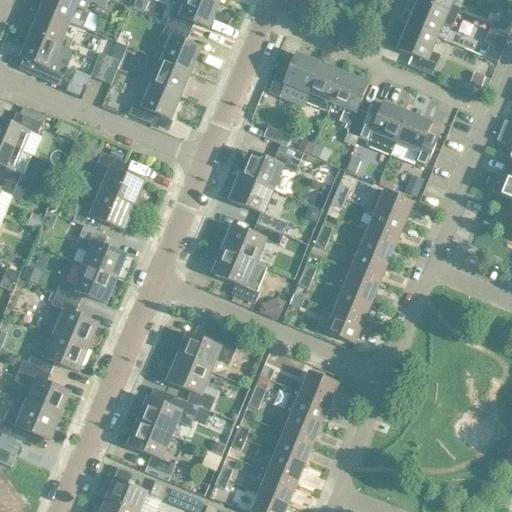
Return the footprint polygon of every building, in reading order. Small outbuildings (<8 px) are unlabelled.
[(44,0),(40,11),(69,23),(84,29),(91,12),(90,12),(85,9),(88,0),(44,0)] [(166,24),(189,33),(193,23),(208,29),(218,5),(204,0),(170,0),(170,2),(174,4),(166,24)] [(418,0),(417,3),(455,18),(459,9),(450,5),(452,0),(418,0)] [(408,26),(436,38),(442,24),(451,28),(455,18),(417,3),(408,26)] [(69,23),(40,11),(30,34),(59,46),(68,50),(72,40),(63,37),(69,23)] [(511,26),(511,14),(503,11),(498,24),(511,29),(511,26)] [(161,61),(190,73),(200,49),(185,43),(189,33),(166,24),(157,44),(166,48),(161,61)] [(408,26),(398,50),(412,56),(408,67),(431,76),(439,56),(430,52),(436,38),(408,26)] [(68,50),(59,46),(30,34),(20,58),(24,60),(20,70),(58,86),(72,52),(68,50)] [(502,50),(489,44),(484,57),(497,63),(502,50)] [(90,77),(100,81),(109,58),(99,54),(90,77)] [(308,94),(320,65),(296,55),(290,70),(279,65),(268,93),(278,97),(284,84),(308,94)] [(110,85),(116,70),(120,62),(109,58),(100,81),(110,85)] [(142,80),(151,84),(180,97),(190,73),(161,61),(155,75),(146,71),(142,80)] [(327,112),(331,104),(343,75),(320,65),(308,94),(322,100),(318,108),(327,112)] [(474,73),(469,83),(480,88),(484,77),(474,73)] [(343,75),(331,104),(344,109),(339,122),(349,126),(346,133),(357,138),(367,115),(356,110),(367,85),(343,75)] [(151,84),(146,98),(137,94),(128,115),(166,131),(180,97),(151,84)] [(371,133),(395,143),(407,114),(383,104),(377,119),(367,115),(357,138),(353,147),(351,153),(359,156),(365,141),(368,142),(371,133)] [(0,143),(21,152),(26,140),(34,143),(42,124),(16,113),(11,124),(0,119),(0,143)] [(407,114),(395,143),(419,153),(415,162),(426,166),(435,143),(425,139),(431,124),(407,114)] [(488,114),(485,131),(498,134),(501,117),(488,114)] [(511,124),(504,121),(500,131),(510,135),(511,130),(511,124)] [(286,148),(290,137),(267,127),(263,138),(286,148)] [(500,131),(496,141),(506,145),(510,135),(500,131)] [(346,133),(343,143),(353,147),(357,138),(346,133)] [(296,150),(309,155),(313,145),(300,140),(296,150)] [(21,152),(0,143),(0,179),(16,186),(20,175),(13,172),(21,152)] [(314,144),(310,155),(326,162),(331,151),(314,144)] [(239,177),(272,191),(282,167),(295,173),(300,162),(277,152),(272,163),(249,153),(239,177)] [(100,193),(133,207),(143,183),(120,173),(124,163),(101,153),(92,173),(106,179),(100,193)] [(360,162),(360,161),(353,158),(347,171),(355,173),(360,162)] [(511,168),(508,179),(498,175),(491,192),(511,200),(511,236),(511,240),(511,168)] [(272,191),(239,177),(229,201),(260,214),(256,224),(282,235),(287,225),(263,214),(272,191)] [(16,186),(0,179),(0,193),(1,192),(12,196),(16,186)] [(345,200),(349,190),(338,186),(334,196),(345,200)] [(404,225),(413,204),(383,192),(383,193),(378,191),(369,210),(374,213),(404,225)] [(95,232),(100,221),(123,231),(133,207),(100,193),(90,217),(77,212),(72,222),(83,227),(95,232)] [(345,200),(334,196),(330,206),(340,210),(345,200)] [(51,229),(57,216),(46,212),(41,224),(51,229)] [(404,225),(374,213),(366,232),(396,245),(404,225)] [(37,230),(42,218),(31,214),(27,225),(37,230)] [(282,235),(256,224),(251,235),(232,226),(222,250),(255,264),(265,240),(278,246),(282,235)] [(328,240),(332,230),(322,225),(318,235),(328,240)] [(95,232),(83,227),(75,247),(88,252),(82,267),(115,280),(125,256),(102,247),(106,236),(95,232)] [(396,245),(366,232),(358,252),(387,265),(396,245)] [(324,250),(328,240),(318,235),(313,246),(324,250)] [(264,268),(255,264),(222,250),(212,274),(235,284),(231,294),(254,304),(258,293),(254,291),(264,268)] [(387,265),(358,252),(350,272),(379,285),(387,265)] [(311,280),(316,270),(305,265),(301,275),(311,280)] [(55,295),(78,305),(82,295),(106,304),(115,280),(82,267),(73,290),(59,285),(55,295)] [(341,292),(371,305),(379,285),(350,272),(341,292)] [(307,290),(311,280),(301,275),(297,285),(307,290)] [(371,305),(341,292),(333,312),(363,325),(371,305)] [(54,335),(87,349),(97,325),(74,315),(78,305),(55,295),(46,317),(59,322),(54,335)] [(293,295),(289,306),(299,310),(303,299),(293,295)] [(363,325),(333,312),(325,333),(354,345),(363,325)] [(177,359),(210,372),(216,359),(229,364),(238,343),(199,327),(194,338),(187,335),(177,359)] [(27,364),(50,373),(54,363),(77,373),(87,349),(54,335),(48,349),(35,344),(27,364)] [(186,403),(198,408),(209,412),(218,391),(205,386),(210,372),(177,359),(167,383),(191,392),(186,402),(186,403)] [(32,389),(26,404),(59,417),(69,393),(45,384),(50,373),(27,364),(22,362),(14,382),(32,389)] [(269,381),(273,371),(263,366),(259,377),(269,381)] [(300,393),(329,406),(338,385),(308,373),(300,393)] [(261,401),(265,391),(255,386),(251,396),(261,401)] [(291,413),(321,426),(329,406),(300,393),(291,413)] [(257,411),(261,401),(251,396),(247,407),(257,411)] [(147,399),(137,423),(171,436),(177,420),(191,426),(198,408),(186,403),(186,402),(175,398),(171,408),(147,399)] [(59,417),(26,404),(20,418),(6,412),(3,422),(0,420),(0,433),(41,450),(46,440),(49,441),(59,417)] [(283,433),(312,445),(321,426),(291,413),(283,433)] [(171,436),(137,423),(128,447),(151,456),(147,467),(170,476),(174,465),(161,460),(171,436)] [(245,441),(249,431),(238,426),(234,437),(245,441)] [(275,453),(304,465),(312,445),(283,433),(275,453)] [(234,437),(230,447),(240,451),(245,441),(234,437)] [(0,448),(0,463),(10,468),(16,455),(0,448)] [(266,473),(296,485),(304,465),(275,453),(266,473)] [(222,466),(218,476),(228,481),(232,471),(222,466)] [(133,511),(139,511),(147,494),(161,500),(166,489),(118,469),(105,501),(133,511)] [(258,493),(288,505),(296,485),(266,473),(258,493)] [(228,481),(218,476),(213,487),(224,491),(228,481)] [(284,511),(288,505),(258,493),(250,511),(284,511)] [(189,511),(199,511),(202,504),(178,494),(174,505),(189,511)] [(133,511),(105,501),(100,511),(133,511)]
